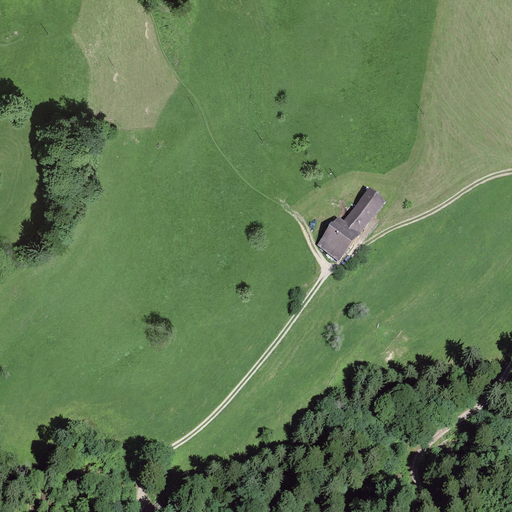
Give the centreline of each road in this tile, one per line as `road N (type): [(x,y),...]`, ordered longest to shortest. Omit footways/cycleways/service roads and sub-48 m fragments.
road 1 (track): [(140,511),(153,455),(224,404),(330,272)]
road 2 (track): [(330,272),(471,181),(511,172)]
road 3 (track): [(511,357),(494,392),(419,452),(410,470),(434,511)]
